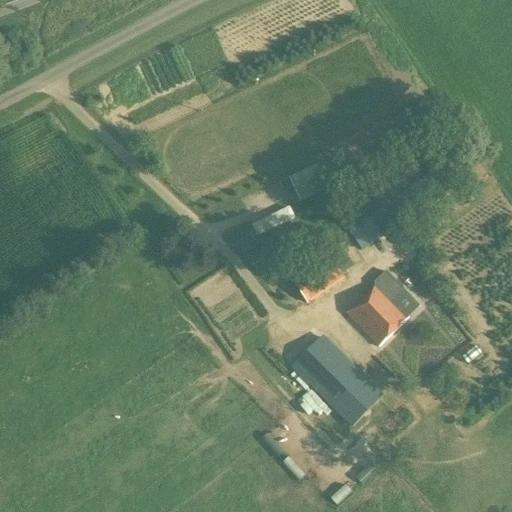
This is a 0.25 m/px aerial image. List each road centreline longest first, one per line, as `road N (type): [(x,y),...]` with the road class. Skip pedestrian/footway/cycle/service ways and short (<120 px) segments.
road 1 (unknown): [(39,83),(191,214),(276,309),(297,317),(343,315)]
road 2 (unclassified): [(0,104),(193,0)]
